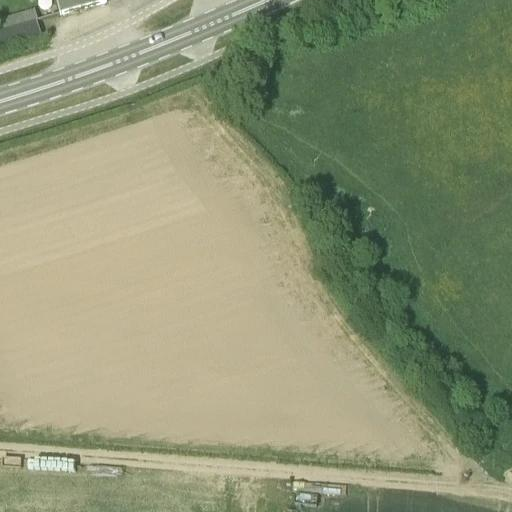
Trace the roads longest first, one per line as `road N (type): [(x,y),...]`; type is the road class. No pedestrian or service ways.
road 1 (track): [(511,491),(0,455)]
road 2 (secondary): [(0,102),(197,33),(264,0)]
